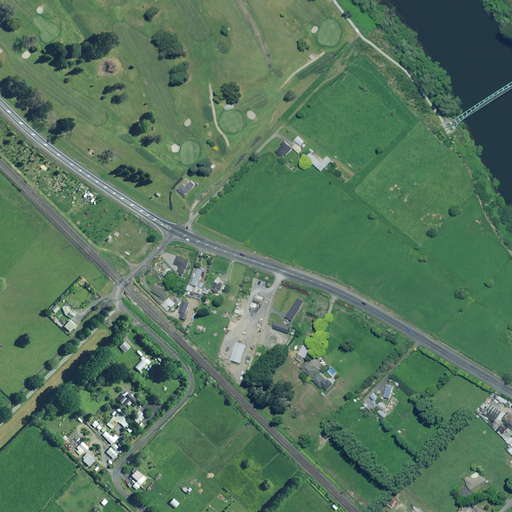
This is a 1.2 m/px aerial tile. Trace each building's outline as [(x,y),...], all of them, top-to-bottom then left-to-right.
[(298,143),(301,146),(302,145),(304,148),(306,145),(304,143),(305,142),(299,136),(295,140),(290,146),(284,141),(282,144),(282,145),(277,151),(278,153),(277,154),(280,156),(281,155),(283,157),(285,155),(286,156),(293,149),(293,148),(299,153),(302,149),(297,144),(298,143)] [(309,151),(311,153),(307,157),(322,172),(332,161),(328,157),(322,163),(312,154),(314,152),(311,148),(309,151)] [(192,182),(190,184),(189,183),(186,186),(184,184),(178,190),(181,193),(182,192),(185,196),(196,185),(192,182)] [(191,259),(177,255),(174,264),(180,266),(178,271),(184,273),(186,267),(188,268),(191,259)] [(197,286),(199,280),(200,280),(203,271),(197,269),(195,277),(194,277),(191,285),(197,286)] [(222,291),(224,284),(220,283),(220,281),(216,280),(215,282),(213,290),(216,291),(216,292),(219,293),(222,294),(223,291),(222,291)] [(203,290),(202,289),(204,283),(200,281),(198,288),(196,287),(195,292),(201,295),(203,290)] [(262,302),(262,303),(264,298),(256,295),(255,299),(252,297),(256,285),(249,282),(245,292),(242,291),(240,297),(239,299),(237,298),(232,312),(239,314),(243,303),(241,303),(242,300),(248,302),(253,304),(255,305),(254,308),(259,310),(261,305),(262,302)] [(155,286),(152,291),(165,300),(168,294),(155,286)] [(303,305),(274,296),(271,304),(300,314),(303,305)] [(170,305),(172,308),(176,304),(173,301),(170,298),(166,302),(162,306),(168,311),(170,309),(168,307),(170,305)] [(65,315),(67,316),(72,320),(76,314),(71,310),(67,305),(62,307),(65,315)] [(76,325),(70,320),(64,326),(70,332),(76,325)] [(291,327),(277,322),(274,328),(289,333),(291,327)] [(247,339),(236,336),(231,354),(241,358),(247,339)] [(131,347),(125,341),(119,347),(125,353),(131,347)] [(296,359),(301,362),(304,357),(305,358),(311,347),(305,344),(296,359)] [(146,364),(142,360),(135,367),(139,371),(146,364)] [(317,370),(308,361),(301,368),(310,377),(317,370)] [(321,388),(322,386),(327,391),(334,384),(329,379),(327,381),(319,373),(318,372),(314,377),(314,378),(313,379),(321,388)] [(184,381),(181,379),(179,380),(175,375),(173,377),(175,379),(173,381),(174,382),(174,383),(175,385),(178,382),(180,385),(181,384),(182,385),(185,383),(184,381)] [(393,387),(387,385),(386,385),(385,390),(386,390),(384,397),(390,399),(393,387)] [(125,406),(126,406),(128,404),(129,405),(131,403),(132,404),(136,399),(134,397),(134,394),(131,395),(129,393),(127,391),(124,394),(123,393),(122,395),(121,394),(117,399),(121,403),(122,404),(123,404),(125,406)] [(498,399),(501,400),(500,402),(503,403),(504,402),(507,404),(509,401),(499,396),(498,399)] [(387,406),(381,402),(378,407),(384,411),(387,406)] [(486,411),(494,415),(495,413),(497,415),(499,410),(497,409),(498,408),(490,404),(486,411)] [(144,415),(139,410),(136,414),(137,416),(134,420),(138,424),(144,417),(142,416),(144,415)] [(122,417),(118,414),(115,417),(114,416),(107,424),(112,429),(122,417)] [(511,436),(511,435),(511,419),(508,415),(503,421),(504,422),(503,424),(507,429),(502,434),(504,435),(502,437),(507,441),(511,436)] [(128,424),(129,422),(125,418),(120,423),(124,427),(126,426),(128,424)] [(112,438),(106,431),(102,435),(112,444),(118,438),(115,435),(112,438)] [(84,451),(84,452),(88,448),(82,442),(78,446),(76,448),(74,450),(76,452),(80,455),(84,451)] [(112,445),(110,447),(118,454),(120,452),(112,445)] [(89,454),(87,453),(84,455),(82,457),(84,459),(82,461),(89,467),(95,460),(89,454)] [(136,470),(134,468),(131,472),(133,474),(131,476),(137,481),(136,482),(132,487),(136,490),(140,486),(143,482),(146,479),(142,475),(136,470)] [(480,476),(477,472),(472,476),(470,477),(469,476),(465,478),(466,480),(465,480),(468,484),(467,484),(471,490),(486,480),(482,475),(480,476)] [(179,503),(173,498),(169,503),(175,508),(179,503)]
